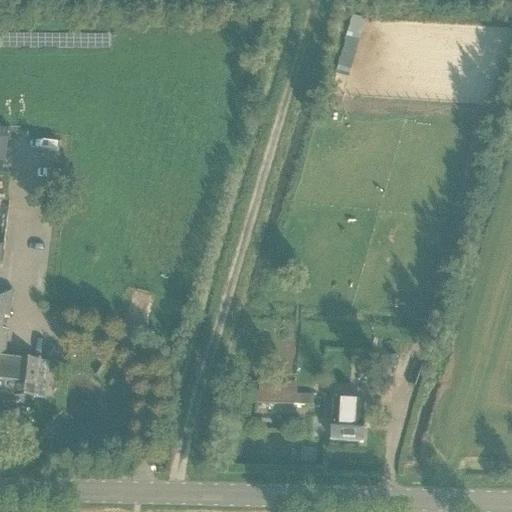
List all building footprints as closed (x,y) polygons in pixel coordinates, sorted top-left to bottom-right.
[(0,216),(9,218),(11,197),(0,195),(0,216)] [(0,239),(0,258),(13,259),(13,239),(0,239)] [(0,382),(1,382),(12,292),(0,290),(0,382)] [(36,386),(39,361),(18,359),(15,384),(36,386)] [(257,403),(313,405),(313,395),(297,395),(297,383),(258,381),(257,403)] [(331,442),(362,444),(364,421),(364,405),(334,403),(331,442)]
